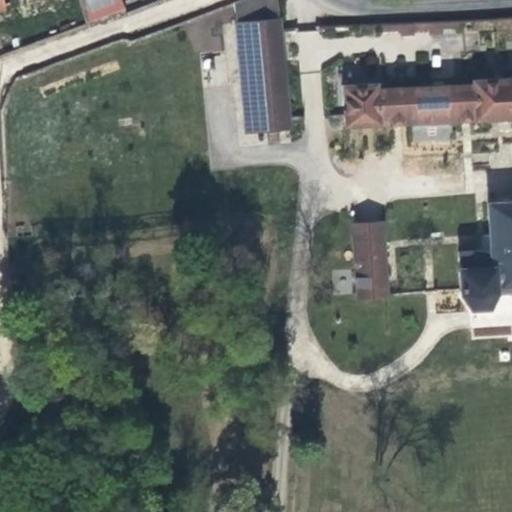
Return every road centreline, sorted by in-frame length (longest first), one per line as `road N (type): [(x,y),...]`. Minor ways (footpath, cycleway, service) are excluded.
road 1 (track): [(270,511),(318,155),(309,0)]
road 2 (track): [(0,73),(190,0)]
road 3 (track): [(0,405),(0,279)]
